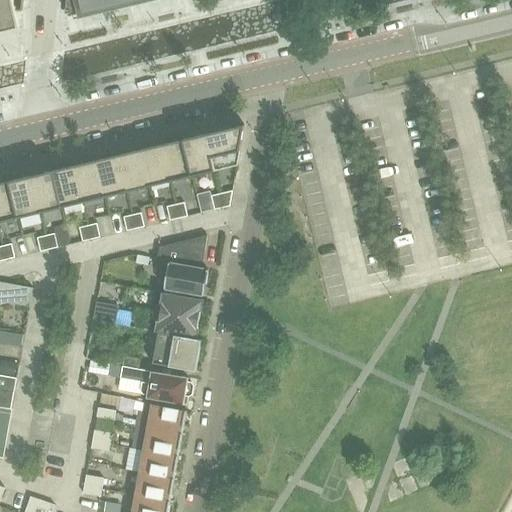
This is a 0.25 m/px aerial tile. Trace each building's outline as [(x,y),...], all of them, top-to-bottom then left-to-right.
[(0,0),(0,15),(23,10),(24,0),(0,0)] [(68,0),(68,9),(67,12),(68,12),(71,15),(74,14),(100,8),(104,7),(103,7),(129,1),(130,1),(133,0),(132,0),(68,0)] [(245,124),(207,133),(212,157),(240,151),(245,124)] [(207,133),(184,139),(193,176),(216,170),(212,157),(207,133)] [(171,181),(193,176),(184,139),(162,144),(171,181)] [(150,186),(171,181),(162,144),(141,149),(150,186)] [(150,186),(141,149),(119,155),(127,192),(150,186)] [(105,197),(127,192),(119,155),(96,160),(105,197)] [(96,160),(74,165),(83,202),(105,197),(96,160)] [(62,207),(83,202),(74,165),(53,170),(62,207)] [(62,207),(53,170),(32,175),(40,212),(62,207)] [(18,218),(40,212),(32,175),(9,181),(18,218)] [(0,222),(18,218),(9,181),(0,183),(0,222)] [(222,208),(230,206),(233,190),(219,194),(222,208)] [(215,210),(222,208),(219,194),(211,196),(215,210)] [(176,204),(179,218),(188,216),(185,202),(176,204)] [(179,218),(176,204),(167,206),(170,220),(179,218)] [(133,214),(136,228),(145,226),(141,212),(133,214)] [(127,230),(136,228),(133,214),(124,217),(127,230)] [(97,223),(88,225),(91,239),(100,237),(97,223)] [(83,241),(91,239),(88,225),(80,227),(83,241)] [(55,233),(46,235),(49,249),(70,244),(67,231),(55,233)] [(41,251),(49,249),(46,235),(37,237),(41,251)] [(196,261),(203,262),(207,235),(160,247),(156,270),(167,272),(164,288),(204,295),(208,269),(195,267),(196,261)] [(3,246),(6,259),(15,257),(12,244),(3,246)] [(137,255),(136,263),(148,265),(150,257),(137,255)] [(0,281),(0,304),(9,303),(27,306),(31,287),(0,281)] [(164,292),(159,317),(157,331),(159,332),(196,338),(203,299),(164,292)] [(97,302),(93,320),(115,324),(119,306),(97,302)] [(202,339),(196,338),(159,332),(153,363),(196,371),(202,339)] [(138,357),(125,355),(123,366),(136,368),(138,357)] [(1,360),(0,366),(0,372),(15,375),(17,363),(1,360)] [(111,364),(109,376),(121,378),(119,389),(144,393),(148,394),(147,398),(184,404),(185,395),(189,396),(192,394),(194,385),(192,382),(188,381),(189,377),(123,366),(111,364)] [(0,406),(11,409),(14,391),(0,388),(0,406)] [(136,425),(148,427),(183,433),(187,410),(152,404),(143,402),(142,411),(138,410),(136,425)] [(99,407),(97,417),(115,420),(116,410),(99,407)] [(9,420),(0,418),(0,430),(7,432),(9,420)] [(183,433),(148,427),(136,425),(132,447),(144,449),(179,456),(183,433)] [(111,442),(112,433),(95,430),(93,439),(111,442)] [(111,442),(93,439),(91,448),(109,451),(111,442)] [(179,456),(144,449),(140,472),(175,478),(179,456)] [(171,501),(175,478),(140,472),(136,494),(171,501)] [(85,484),(103,487),(104,478),(86,475),(85,484)] [(85,484),(83,493),(101,496),(103,487),(85,484)] [(169,511),(171,501),(136,494),(132,511),(169,511)] [(40,499),(31,496),(25,511),(35,511),(37,508),(40,499)] [(37,508),(48,511),(53,511),(55,504),(40,499),(37,508)]
